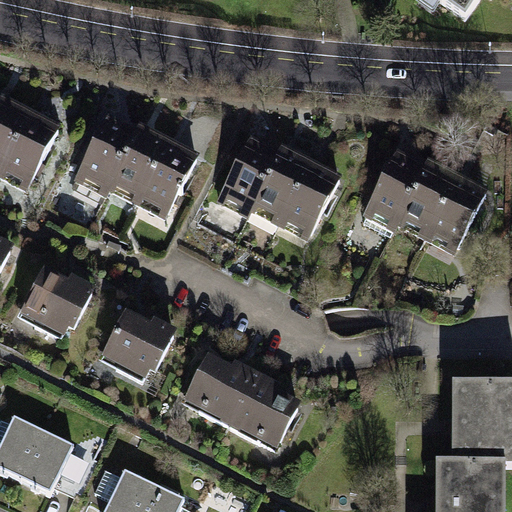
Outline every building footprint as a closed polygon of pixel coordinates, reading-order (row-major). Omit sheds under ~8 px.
[(429,0),(472,29),(489,2),(497,8),(502,0),(429,0)] [(0,179),(34,197),(59,147),(0,116),(0,179)] [(139,138),(109,123),(78,183),(113,200),(118,190),(173,219),(202,164),(141,132),(139,138)] [(281,162),(250,145),(217,209),(253,228),(259,217),(314,246),(346,184),(286,153),(281,162)] [(431,177),(399,161),(367,223),(400,240),(405,230),(461,259),(494,195),(436,166),(431,177)] [(0,278),(15,249),(0,240),(0,278)] [(70,288),(45,275),(21,320),(70,346),(97,294),(73,282),(70,288)] [(153,330),(129,318),(106,363),(155,387),(181,335),(157,323),(153,330)] [(237,373),(212,360),(187,407),(281,456),(306,408),(287,398),(283,396),(285,391),(239,367),(237,373)] [(511,388),(451,389),(452,468),(434,468),(434,511),(509,511),(509,473),(511,473),(511,388)] [(77,454),(16,424),(0,458),(0,475),(54,501),(77,454)] [(188,511),(190,508),(129,479),(113,511),(188,511)]
